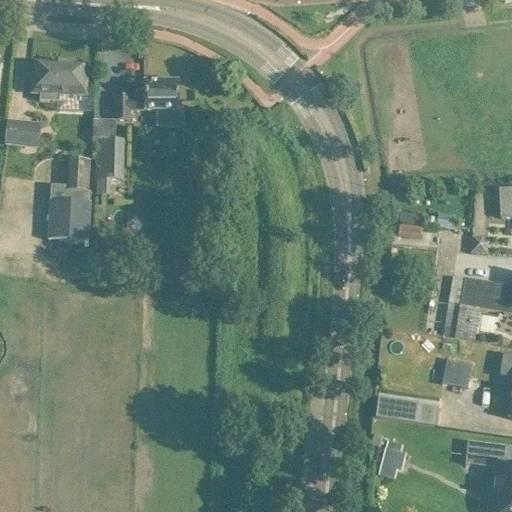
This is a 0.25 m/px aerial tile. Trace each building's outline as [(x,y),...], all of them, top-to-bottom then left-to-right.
[(39,103),(59,103),(59,96),(85,97),(87,67),(33,64),(32,95),(39,95),(39,103)] [(177,111),(177,110),(177,83),(144,83),(144,100),(129,100),(129,98),(115,98),(115,118),(115,122),(130,122),(130,112),(156,112),(157,128),(182,127),(182,111),(177,111)] [(8,123),(5,145),(37,149),(39,127),(8,123)] [(123,181),(124,141),(96,140),(94,180),(96,180),(95,196),(109,197),(110,181),(123,181)] [(88,189),(67,187),(51,186),(50,202),(49,202),(47,241),(89,244),(91,203),(90,203),(91,192),(88,192),(88,189)] [(511,189),(498,190),(500,219),(511,220),(511,189)] [(397,216),(397,236),(423,237),(424,216),(397,216)] [(452,229),(454,218),(438,216),(436,227),(452,229)] [(511,315),(511,288),(453,278),(443,339),(474,344),(480,311),(511,315)] [(511,356),(503,355),(499,377),(511,379),(511,390),(510,401),(511,401),(508,419),(511,420),(511,356)] [(378,399),(375,419),(436,428),(437,427),(436,426),(438,409),(437,409),(437,410),(417,407),(417,405),(378,399)] [(397,471),(401,454),(385,450),(379,475),(394,479),(397,471)] [(511,511),(511,468),(502,468),(495,467),(493,481),(489,511),(511,511)]
